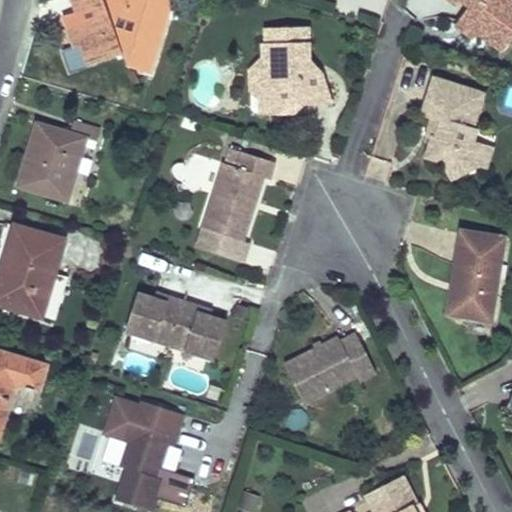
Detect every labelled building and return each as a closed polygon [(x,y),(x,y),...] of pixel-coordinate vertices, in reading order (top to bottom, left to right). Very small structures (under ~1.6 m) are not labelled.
[(101,0),(71,0),(77,13),(89,8),(93,19),(80,24),(67,28),(73,48),(81,46),(87,66),(121,53),(101,0)] [(101,0),(121,53),(126,66),(147,73),(169,0),(101,0)] [(511,0),(458,0),(466,6),(457,19),(466,26),(461,32),(468,37),(476,35),(501,52),(511,36),(511,0)] [(89,8),(77,13),(80,24),(93,19),(89,8)] [(457,19),(452,25),(461,32),(466,26),(457,19)] [(271,107),(272,119),(292,119),(291,111),(300,111),(299,113),(327,113),(318,77),(301,77),(300,62),(306,62),(305,33),(263,34),(263,49),(260,49),(260,65),(256,65),(246,77),(246,98),(256,107),(271,107)] [(87,66),(81,46),(73,48),(81,68),(87,66)] [(306,62),(300,62),(301,77),(318,77),(306,62)] [(485,96),(434,80),(423,117),(432,120),(430,125),(439,128),(435,140),(433,139),(426,159),(443,165),(453,183),(477,170),(470,156),(473,148),(478,133),(473,131),(485,96)] [(271,107),(256,107),(257,120),(272,119),(271,107)] [(70,134),(37,124),(19,185),(67,199),(83,145),(85,139),(96,141),(100,128),(74,121),(70,134)] [(439,128),(430,125),(426,137),(433,139),(435,140),(439,128)] [(96,141),(85,139),(83,145),(94,148),(96,141)] [(485,172),(491,154),(473,148),(470,156),(477,170),(485,172)] [(234,172),(222,168),(197,246),(243,261),(249,242),(242,239),(260,182),(267,184),(273,167),(238,157),(234,172)] [(63,240),(15,226),(4,262),(15,265),(3,304),(41,316),(63,240)] [(506,236),(459,228),(450,277),(460,279),(453,316),(492,323),(506,236)] [(15,265),(4,262),(0,276),(0,303),(3,304),(15,265)] [(460,279),(450,277),(444,315),(453,316),(460,279)] [(166,297),(167,291),(155,288),(154,294),(166,297)] [(137,289),(125,327),(169,342),(184,297),(167,291),(166,297),(154,294),(137,289)] [(47,317),(58,320),(63,295),(52,293),(47,317)] [(197,308),(199,302),(184,297),(169,342),(213,356),(226,317),(209,312),(197,308)] [(197,308),(209,312),(211,306),(199,302),(197,308)] [(378,369),(357,330),(341,340),(338,336),(285,363),(306,401),(358,374),(360,378),(378,369)] [(46,366),(0,352),(0,430),(14,384),(38,391),(46,366)] [(175,413),(150,405),(145,419),(170,427),(175,413)] [(161,477),(155,475),(165,442),(171,443),(176,429),(170,427),(145,419),(134,416),(118,466),(124,468),(114,499),(150,510),(161,477)] [(412,511),(411,509),(415,507),(401,479),(363,497),(370,511),(412,511)] [(239,510),(247,511),(257,511),(261,497),(244,493),(239,510)]
